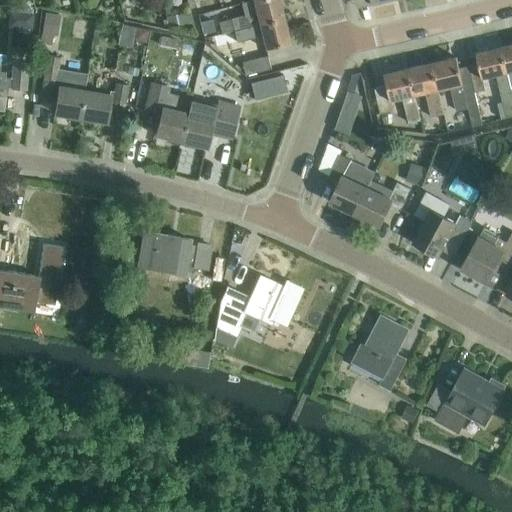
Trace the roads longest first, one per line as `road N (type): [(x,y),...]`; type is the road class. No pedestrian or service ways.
road 1 (residential): [(0,159),(130,181),(278,222)]
road 2 (residential): [(278,222),(511,341)]
road 3 (residential): [(278,222),(338,41)]
road 4 (residential): [(338,41),(511,4)]
